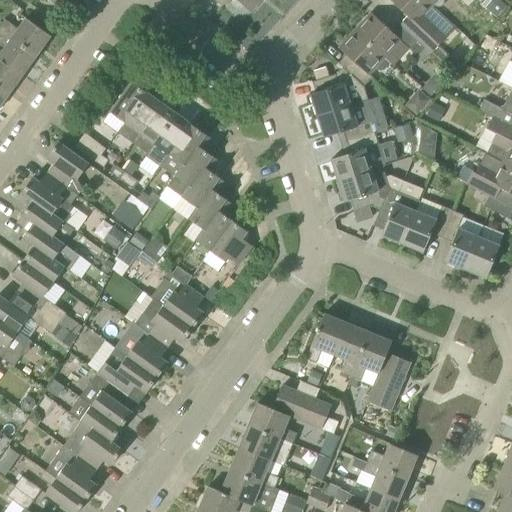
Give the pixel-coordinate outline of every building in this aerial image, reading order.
[(237,0),(251,12),(261,0),(237,0)] [(425,0),(391,0),(406,14),(409,16),(401,25),(416,39),(426,48),(431,53),(438,46),(443,40),(446,38),(430,23),(431,22),(424,15),(432,6),(425,0)] [(498,16),(508,6),(501,0),(489,0),(486,5),(498,16)] [(369,16),(355,31),(385,57),(391,63),(394,66),(409,49),(408,47),(416,39),(401,25),(393,33),(377,19),(371,13),(369,16)] [(5,19),(0,25),(0,29),(37,56),(51,36),(26,18),(18,29),(5,19)] [(0,43),(6,47),(0,55),(0,59),(22,75),(37,56),(0,29),(0,43)] [(341,46),(340,48),(342,50),(347,54),(360,67),(352,76),(358,81),(364,87),(372,78),(369,74),(375,68),(377,70),(381,71),(385,70),(391,63),(385,57),(355,31),(341,46)] [(426,48),(416,39),(408,47),(409,49),(418,57),(426,48)] [(438,46),(431,53),(437,58),(441,54),(443,51),(438,46)] [(0,89),(8,95),(22,75),(0,59),(0,89)] [(368,99),(364,87),(358,81),(352,76),(343,67),(341,69),(341,70),(337,74),(312,82),(316,93),(310,94),(317,116),(367,100),(368,99)] [(132,82),(110,112),(125,123),(147,92),(132,82)] [(0,106),(8,95),(0,89),(0,106)] [(479,111),(494,118),(502,123),(511,127),(511,90),(502,109),(484,100),(479,111)] [(120,131),(118,132),(133,143),(162,103),(157,100),(147,92),(125,123),(120,131)] [(406,105),(416,113),(424,103),(414,95),(406,105)] [(367,100),(317,116),(324,137),(344,131),(347,142),(375,133),(372,122),(373,121),(367,100)] [(162,103),(133,143),(148,153),(149,152),(176,113),(162,103)] [(434,103),(428,116),(439,121),(445,108),(434,103)] [(393,111),(391,117),(394,123),(400,124),(406,121),(408,114),(405,109),(399,108),(393,111)] [(161,166),(191,124),(176,113),(149,152),(147,155),(161,166)] [(511,127),(502,123),(494,118),(488,129),(496,133),(486,153),(502,162),(511,166),(511,127)] [(161,166),(176,176),(198,145),(200,142),(205,134),(191,124),(161,166)] [(409,124),(397,128),(402,142),(414,138),(409,124)] [(106,148),(85,133),(76,146),(76,148),(96,162),(101,155),(106,148)] [(385,165),(379,144),(375,133),(347,142),(351,153),(331,159),(338,180),(383,166),(385,165)] [(205,134),(200,142),(207,148),(213,140),(205,134)] [(420,144),(435,152),(435,142),(421,134),(420,144)] [(47,173),(78,195),(82,189),(77,180),(89,164),(58,142),(47,158),(55,163),(47,173)] [(176,176),(168,187),(182,197),(182,198),(212,156),(205,151),(198,145),(176,176)] [(108,160),(101,155),(96,162),(103,167),(108,160)] [(212,156),(182,198),(197,208),(219,177),(212,172),(219,161),(212,156)] [(465,183),(490,195),(495,198),(500,187),(511,193),(511,166),(502,162),(497,172),(480,163),(476,171),(472,169),(465,183)] [(383,166),(338,180),(345,202),(350,200),(354,211),(369,206),(370,206),(380,210),(385,199),(389,188),(383,166)] [(124,172),(120,178),(127,183),(131,177),(124,172)] [(70,205),(78,195),(47,173),(40,183),(33,177),(22,192),(30,198),(33,200),(65,224),(66,222),(64,220),(73,207),(70,205)] [(131,177),(127,183),(133,188),(138,181),(131,177)] [(196,224),(204,230),(225,199),(218,194),(226,183),(219,177),(189,219),(196,224)] [(399,192),(389,188),(385,199),(380,210),(373,226),(384,230),(382,235),(403,244),(420,201),(399,192)] [(24,205),(30,198),(22,192),(17,200),(24,205)] [(152,209),(160,197),(153,192),(149,197),(141,192),(137,198),(149,207),(152,209)] [(131,195),(126,201),(132,205),(143,214),(149,207),(137,198),(131,195)] [(484,206),(510,220),(511,215),(511,206),(495,198),(490,195),(484,206)] [(420,201),(403,244),(424,252),(431,233),(442,238),(453,211),(442,206),(442,207),(421,198),(420,201)] [(210,251),(232,221),(225,215),(233,204),(225,199),(196,241),(210,251)] [(74,231),(65,224),(33,200),(22,215),(30,221),(33,223),(64,245),(74,231)] [(143,214),(132,205),(119,221),(132,230),(143,214)] [(354,211),(357,222),(374,217),(370,206),(369,206),(354,211)] [(445,261),(466,270),(479,237),(458,229),(464,215),(453,211),(442,238),(453,242),(445,261)] [(25,228),(30,221),(22,215),(17,222),(25,228)] [(228,258),(238,265),(252,246),(242,239),(247,231),(232,221),(210,251),(226,261),(228,258)] [(79,256),(64,245),(33,223),(23,238),(31,243),(34,246),(64,268),(69,270),(79,256)] [(124,236),(115,229),(105,243),(114,249),(124,236)] [(137,232),(131,241),(135,245),(142,250),(149,241),(137,232)] [(167,247),(154,237),(144,251),(158,262),(161,258),(161,257),(161,256),(167,247)] [(479,237),(466,270),(486,278),(500,246),(479,237)] [(25,250),(31,243),(23,238),(18,245),(25,250)] [(93,245),(91,249),(99,255),(102,251),(93,245)] [(64,268),(34,246),(23,260),(54,282),(64,268)] [(143,251),(139,256),(154,267),(157,263),(158,262),(144,251),(143,251)] [(158,262),(157,263),(162,267),(167,261),(161,257),(161,258),(158,262)] [(43,297),(54,282),(23,260),(12,275),(43,297)] [(106,260),(99,270),(107,275),(113,265),(106,260)] [(116,264),(113,269),(122,276),(126,271),(116,264)] [(172,275),(186,285),(192,277),(177,267),(172,274),(172,275)] [(170,272),(151,298),(193,328),(204,313),(197,308),(204,298),(186,285),(172,275),(170,272)] [(222,286),(223,287),(228,290),(234,281),(229,277),(222,286)] [(212,286),(204,296),(211,301),(218,291),(212,286)] [(0,295),(0,318),(18,332),(29,339),(39,325),(52,334),(59,324),(40,310),(23,297),(16,293),(12,298),(9,302),(0,295)] [(204,298),(199,304),(205,308),(210,302),(204,298)] [(132,307),(125,317),(133,323),(149,334),(168,348),(175,338),(182,343),(193,328),(153,299),(142,315),(132,307)] [(62,326),(66,329),(73,320),(66,315),(67,314),(47,300),(40,310),(59,324),(62,326)] [(312,344),(306,358),(317,363),(322,350),(334,355),(347,323),(344,322),(324,314),(312,344)] [(30,348),(30,345),(32,342),(29,339),(18,332),(0,318),(0,356),(14,366),(22,355),(27,353),(28,353),(29,351),(30,348)] [(83,327),(73,320),(66,329),(76,337),(83,327)] [(115,348),(157,378),(168,363),(161,358),(168,348),(149,334),(133,323),(115,348)] [(369,332),(347,323),(334,355),(346,360),(340,372),(351,377),(369,332)] [(62,326),(55,337),(61,341),(70,348),(77,337),(76,337),(66,329),(62,326)] [(369,332),(351,377),(359,380),(374,386),(379,373),(387,353),(392,342),(369,332)] [(146,393),(157,378),(115,348),(98,373),(128,395),(136,385),(146,393)] [(379,373),(367,402),(390,411),(411,362),(387,353),(379,373)] [(312,369),(307,381),(317,386),(323,374),(312,369)] [(91,406),(122,428),(132,413),(121,405),(128,395),(98,373),(81,397),(92,405),(91,406)] [(351,377),(348,384),(356,388),(359,380),(351,377)] [(57,397),(64,387),(54,380),(47,390),(57,397)] [(273,409),(289,416),(322,429),(331,406),(282,386),(273,409)] [(24,398),(21,403),(21,409),(26,412),(32,411),(35,406),(34,400),(30,397),(24,398)] [(81,397),(69,413),(80,421),(81,421),(111,442),(122,428),(91,406),(92,405),(81,397)] [(289,416),(273,409),(258,403),(249,425),(293,443),(297,433),(284,428),(289,416)] [(34,411),(27,420),(37,427),(41,421),(40,415),(34,411)] [(122,450),(114,445),(111,442),(80,421),(64,446),(97,470),(104,460),(111,465),(122,450)] [(271,460),(284,466),(293,443),(249,425),(239,447),(271,460)] [(386,435),(397,439),(400,428),(389,425),(386,435)] [(119,437),(114,445),(122,450),(127,443),(119,437)] [(372,451),(367,461),(408,478),(417,455),(390,444),(384,456),(372,451)] [(64,446),(46,471),(86,500),(97,485),(90,480),(97,470),(64,446)] [(511,446),(503,467),(504,467),(511,470),(511,446)] [(234,461),(230,469),(275,488),(279,478),(266,473),(271,460),(239,447),(234,461)] [(311,477),(321,481),(329,462),(319,458),(312,466),(311,477)] [(1,459),(0,460),(0,471),(5,475),(11,467),(1,459)] [(355,459),(352,467),(361,470),(363,471),(366,463),(355,459)] [(371,489),(399,500),(408,478),(367,461),(366,463),(363,471),(376,477),(371,489)] [(503,467),(494,489),(506,493),(511,496),(511,470),(504,467),(503,467)] [(230,469),(221,492),(253,505),(270,511),(275,500),(279,490),(274,489),(275,488),(230,469)] [(51,485),(45,494),(70,511),(77,511),(86,500),(46,471),(46,472),(44,471),(40,477),(51,485)] [(22,477),(15,487),(33,500),(40,490),(22,477)] [(328,482),(324,493),(332,496),(336,498),(341,488),(328,482)] [(208,486),(199,509),(206,511),(234,511),(235,510),(239,511),(249,511),(253,505),(221,492),(208,486)] [(29,511),(26,510),(33,500),(15,487),(8,496),(25,508),(21,511),(29,511)] [(306,503),(325,511),(332,496),(324,493),(312,488),(306,503)] [(350,493),(345,503),(364,511),(393,511),(399,500),(371,489),(366,500),(350,493)] [(505,494),(497,511),(511,511),(511,496),(506,493),(505,494)] [(290,497),(283,511),(302,511),(306,503),(290,497)] [(364,511),(345,503),(341,511),(364,511)]
